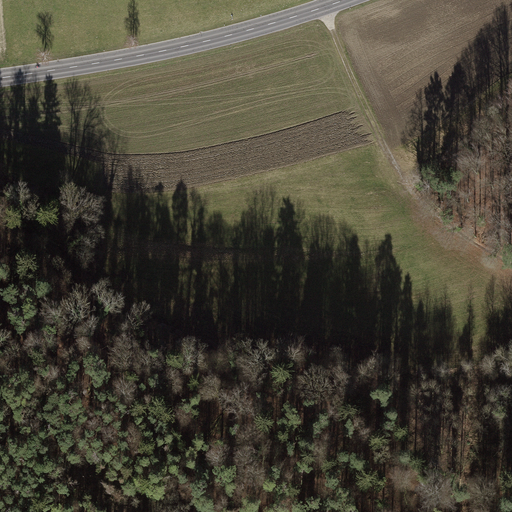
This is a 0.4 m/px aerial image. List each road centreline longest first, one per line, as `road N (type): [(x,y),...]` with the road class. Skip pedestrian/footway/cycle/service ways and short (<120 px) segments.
road 1 (tertiary): [(350,0),(136,59),(0,79)]
road 2 (track): [(322,10),(403,172)]
